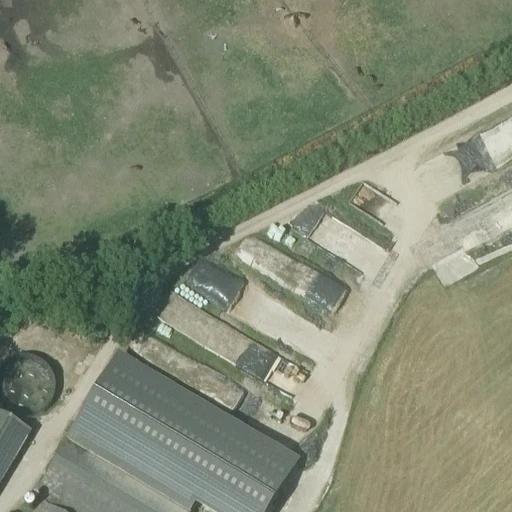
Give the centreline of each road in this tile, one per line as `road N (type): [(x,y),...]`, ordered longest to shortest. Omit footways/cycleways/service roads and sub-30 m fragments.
road 1 (track): [(165,270),(511,89)]
road 2 (track): [(0,511),(165,270)]
road 3 (track): [(0,350),(104,291),(165,270)]
